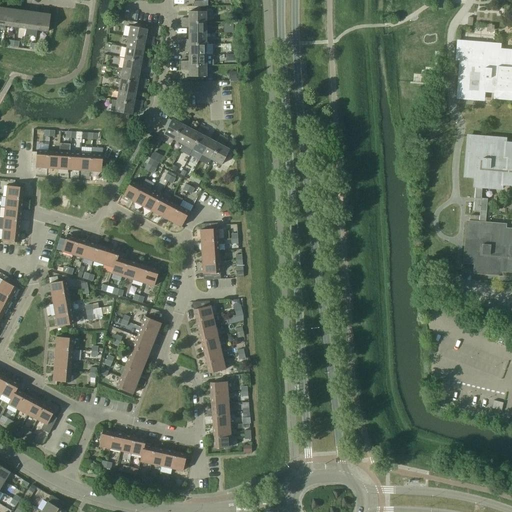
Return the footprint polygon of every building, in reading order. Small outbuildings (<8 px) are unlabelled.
[(7,8),(5,25),(16,27),(18,10),(7,8)] [(450,22),(455,13),(445,8),(440,16),(450,22)] [(16,27),(26,28),(29,11),(18,10),(16,27)] [(26,28),(37,30),(39,13),(29,11),(26,28)] [(181,18),(181,22),(206,22),(206,11),(189,11),(189,18),(181,18)] [(48,31),(50,14),(39,13),(37,30),(48,31)] [(206,33),(206,22),(181,22),(181,27),(189,27),(189,33),(206,33)] [(153,41),(154,37),(146,35),(147,29),(131,26),(129,37),(153,41)] [(181,40),(181,44),(206,44),(206,33),(189,33),(189,40),(181,40)] [(127,48),(143,51),(145,44),(152,46),(153,41),(129,37),(127,48)] [(511,51),(498,50),(499,45),(458,41),(456,58),(461,59),(457,97),(483,99),(483,91),(495,92),(495,98),(511,99),(511,144),(505,144),(505,139),(467,136),(464,177),(475,178),(474,186),(476,186),(474,211),(480,212),(480,216),(470,215),(470,222),(467,222),(464,262),(474,263),(474,272),(501,274),(501,270),(511,270),(511,51)] [(181,44),(181,48),(189,48),(189,55),(206,55),(206,44),(181,44)] [(150,58),(142,57),(143,51),(127,48),(125,58),(149,63),(150,58)] [(206,65),(206,55),(189,55),(189,61),(181,61),(181,66),(206,65)] [(141,66),(148,67),(149,63),(125,58),(123,69),(140,72),(141,66)] [(206,77),(206,65),(181,66),(181,70),(189,70),(189,77),(206,77)] [(146,84),(146,80),(138,78),(140,72),(123,69),(121,79),(146,84)] [(121,79),(119,90),(136,93),(137,87),(145,88),(146,84),(121,79)] [(119,90),(117,101),(142,105),(142,101),(135,100),(136,93),(119,90)] [(115,112),(132,115),(133,108),(141,109),(142,105),(117,101),(115,112)] [(173,119),(165,134),(174,139),(186,117),(182,115),(178,122),(173,119)] [(174,139),(184,144),(192,129),(186,126),(190,119),(186,117),(174,139)] [(197,132),(192,129),(184,144),(193,149),(205,127),(201,125),(197,132)] [(193,149),(203,154),(211,139),(205,136),(209,129),(205,127),(193,149)] [(211,139),(203,154),(212,159),(224,137),(220,135),(216,142),(211,139)] [(222,164),(230,149),(225,147),(228,140),(224,137),(212,159),(222,164)] [(37,150),(36,167),(47,168),(49,151),(37,150)] [(49,151),(47,168),(58,169),(59,152),(49,151)] [(164,157),(155,151),(151,158),(160,163),(164,157)] [(58,169),(69,170),(70,153),(59,152),(58,169)] [(70,153),(69,170),(79,171),(81,153),(70,153)] [(81,153),(79,171),(90,172),(92,154),(81,153)] [(101,172),(103,155),(92,154),(90,172),(101,172)] [(199,184),(201,179),(192,174),(189,179),(199,184)] [(131,180),(123,196),(133,201),(141,185),(131,180)] [(141,185),(133,201),(142,206),(150,191),(141,185)] [(25,187),(7,186),(6,197),(24,199),(25,187)] [(160,196),(150,191),(142,206),(152,211),(160,196)] [(169,201),(160,196),(152,211),(161,216),(169,201)] [(6,197),(5,208),(22,209),(24,199),(6,197)] [(169,201),(161,216),(171,221),(179,206),(169,201)] [(181,226),(189,211),(179,206),(171,221),(181,226)] [(22,209),(5,208),(4,218),(21,220),(22,209)] [(21,220),(4,218),(3,229),(20,231),(21,220)] [(217,228),(200,229),(201,241),(218,240),(217,228)] [(2,240),(19,242),(20,231),(3,229),(2,240)] [(67,235),(62,251),(72,254),(78,238),(67,235)] [(88,241),(78,238),(72,254),(83,258),(88,241)] [(219,250),(218,240),(201,241),(202,251),(219,250)] [(88,241),(83,258),(93,261),(98,244),(88,241)] [(103,264),(109,248),(98,244),(93,261),(103,264)] [(120,251),(109,248),(103,264),(113,267),(111,273),(113,274),(118,257),(120,251)] [(220,261),(219,250),(202,251),(202,262),(220,261)] [(127,260),(118,257),(113,274),(122,276),(127,260)] [(127,260),(122,276),(132,280),(138,263),(127,260)] [(220,272),(220,261),(202,262),(203,273),(220,272)] [(148,267),(138,263),(132,280),(143,283),(148,267)] [(159,270),(148,267),(143,283),(153,286),(159,270)] [(17,288),(2,280),(0,284),(0,291),(12,298),(17,288)] [(66,280),(49,283),(51,294),(68,291),(66,280)] [(0,303),(7,308),(12,298),(0,291),(0,303)] [(68,291),(51,294),(53,305),(70,302),(68,291)] [(70,302),(53,305),(55,315),(72,312),(70,302)] [(210,306),(194,310),(196,320),(213,317),(210,306)] [(86,310),(87,315),(93,314),(94,319),(100,318),(100,317),(103,317),(102,314),(110,313),(109,307),(99,308),(98,307),(86,310)] [(57,326),(74,323),(72,312),(55,315),(57,326)] [(161,323),(145,316),(141,327),(157,333),(161,323)] [(213,317),(196,320),(199,331),(215,327),(213,317)] [(137,337),(153,343),(157,333),(141,327),(137,337)] [(215,327),(199,331),(201,341),(218,338),(215,327)] [(57,336),(56,347),(73,349),(74,338),(57,336)] [(133,347),(149,353),(153,343),(137,337),(133,347)] [(220,348),(218,338),(201,341),(204,352),(220,348)] [(55,358),(72,360),(73,349),(56,347),(55,358)] [(129,357),(145,363),(149,353),(133,347),(129,357)] [(220,348),(204,352),(206,363),(223,359),(220,348)] [(129,357),(125,367),(141,373),(145,363),(129,357)] [(55,358),(54,369),(71,371),(72,360),(55,358)] [(225,369),(223,359),(206,363),(209,373),(225,369)] [(120,377),(137,383),(141,373),(125,367),(120,377)] [(53,380),(70,382),(71,371),(54,369),(53,380)] [(0,373),(0,393),(1,394),(9,378),(0,373)] [(116,387),(132,394),(137,383),(120,377),(116,387)] [(20,384),(9,378),(1,394),(11,399),(8,404),(9,405),(17,389),(20,384)] [(227,381),(210,382),(211,394),(228,392),(227,381)] [(18,409),(26,394),(17,389),(9,405),(18,409)] [(229,403),(228,392),(211,394),(211,404),(229,403)] [(35,399),(26,394),(18,409),(27,414),(35,399)] [(35,399),(27,414),(37,419),(45,404),(35,399)] [(229,414),(229,403),(211,404),(212,415),(229,414)] [(55,409),(45,404),(37,419),(44,423),(41,429),(49,433),(57,418),(52,415),(55,409)] [(230,425),(229,414),(212,415),(213,426),(230,425)] [(231,436),(230,425),(213,426),(214,437),(231,436)] [(103,429),(99,446),(110,448),(114,431),(103,429)] [(124,434),(114,431),(110,448),(121,451),(124,434)] [(124,434),(121,451),(131,453),(135,436),(124,434)] [(146,439),(135,436),(131,453),(141,455),(140,461),(141,461),(145,445),(146,439)] [(231,447),(231,436),(214,437),(214,448),(231,447)] [(141,461),(151,464),(155,447),(145,445),(141,461)] [(165,449),(155,447),(151,464),(161,466),(165,449)] [(172,468),(176,452),(165,449),(161,466),(172,468)] [(187,454),(176,452),(172,468),(183,471),(187,454)] [(10,472),(0,465),(0,478),(4,481),(10,472)] [(2,493),(0,497),(10,503),(15,506),(18,502),(12,499),(2,493)] [(64,503),(51,495),(45,506),(54,511),(61,511),(63,510),(61,509),(64,503)]
